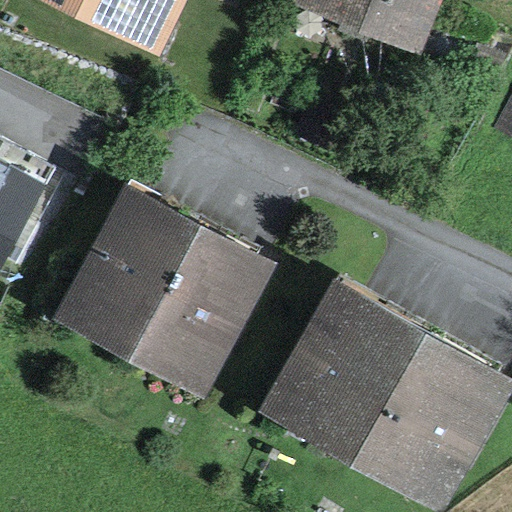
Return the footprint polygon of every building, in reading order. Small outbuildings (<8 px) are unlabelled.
[(80,0),(152,34),(168,0),(80,0)] [(345,0),(411,26),(421,0),(345,0)] [(316,106),(305,128),(328,140),(340,117),(316,106)] [(0,129),(0,283),(63,162),(0,129)] [(142,357),(148,345),(194,369),(259,247),(143,185),(78,308),(124,332),(117,344),(142,357)] [(385,470),(390,461),(432,485),(501,365),(353,280),(284,401),(351,439),(359,426),(373,434),(365,448),(367,459),(385,470)]
